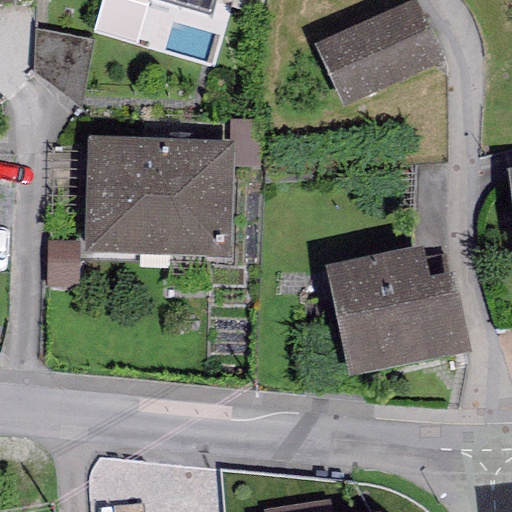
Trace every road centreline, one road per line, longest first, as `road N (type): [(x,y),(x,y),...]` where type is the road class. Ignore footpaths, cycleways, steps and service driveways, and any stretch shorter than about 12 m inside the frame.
road 1 (residential): [(0,408),(489,447)]
road 2 (residential): [(489,447),(484,361),(456,228),(461,60),(445,17),(426,0)]
road 3 (unknown): [(11,409),(23,113),(0,55)]
